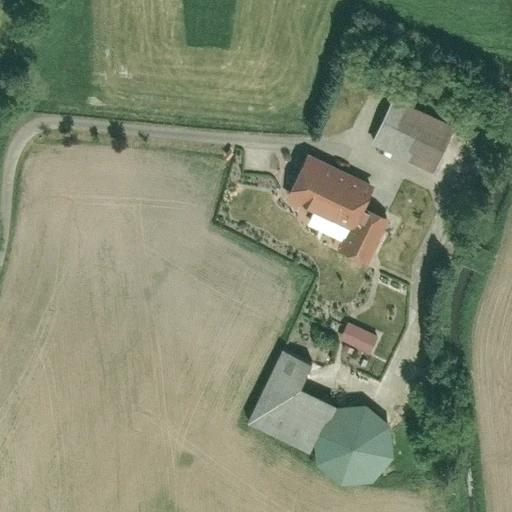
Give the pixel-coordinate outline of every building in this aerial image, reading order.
[(373,142),(435,169),(455,124),(393,97),(373,142)] [(363,207),(374,184),(307,152),(287,194),(353,226),(363,207)] [(389,219),(363,207),(353,226),(343,248),(368,261),(389,219)] [(338,340),(369,355),(379,334),(348,319),(338,340)] [(312,363),(282,348),(246,420),(310,453),(313,446),(335,404),(300,386),(312,363)] [(366,402),(335,404),(313,446),(317,462),(340,483),(372,479),(392,456),(391,424),(366,402)]
